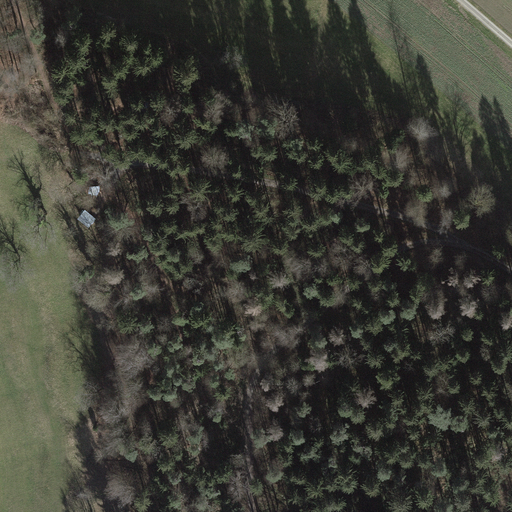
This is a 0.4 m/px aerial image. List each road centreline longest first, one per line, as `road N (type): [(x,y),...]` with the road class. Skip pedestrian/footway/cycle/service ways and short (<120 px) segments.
road 1 (track): [(252,511),(247,414),(253,376),(271,351),(389,251),(417,240),(460,242)]
road 2 (track): [(85,152),(307,189),(428,222),(460,242)]
